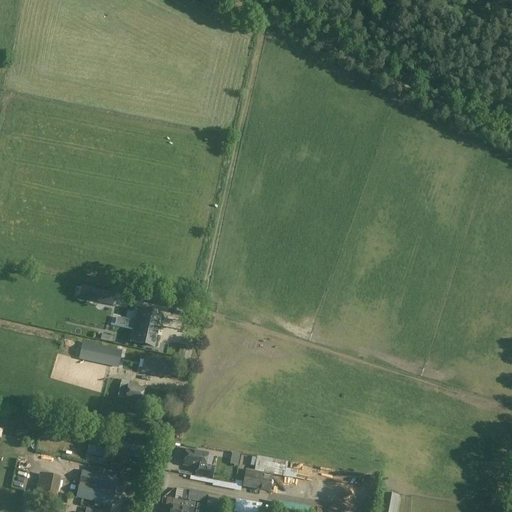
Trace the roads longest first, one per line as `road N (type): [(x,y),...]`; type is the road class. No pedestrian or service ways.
road 1 (track): [(511,135),(489,131),(229,0)]
road 2 (track): [(200,306),(266,16)]
road 3 (unclassified): [(155,511),(200,306)]
